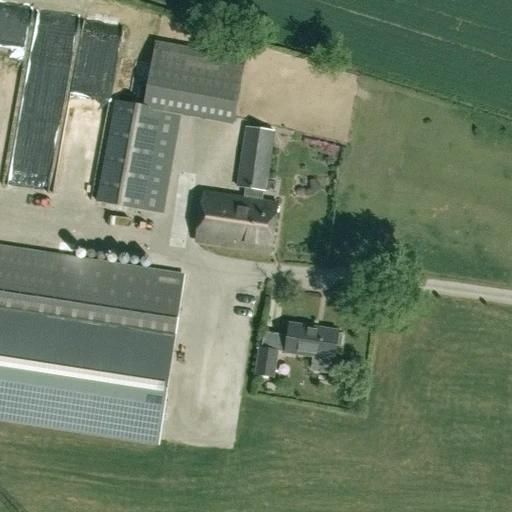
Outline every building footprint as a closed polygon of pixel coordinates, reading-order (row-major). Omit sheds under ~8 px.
[(156,43),(144,106),(182,113),(233,123),(245,60),(156,43)] [(182,113),(144,106),(115,101),(97,200),(163,212),(182,113)] [(274,131),(247,127),(239,186),(248,188),(246,198),(203,192),(196,241),(270,251),(277,202),(259,200),(261,190),(265,191),(274,131)] [(0,246),(0,416),(159,441),(185,276),(0,246)] [(342,333),(338,333),(338,330),(290,324),(286,353),(314,356),(313,370),(330,373),(332,359),(334,359),(336,344),(341,345),(342,333)] [(278,350),(261,347),(256,375),(274,377),(278,350)]
